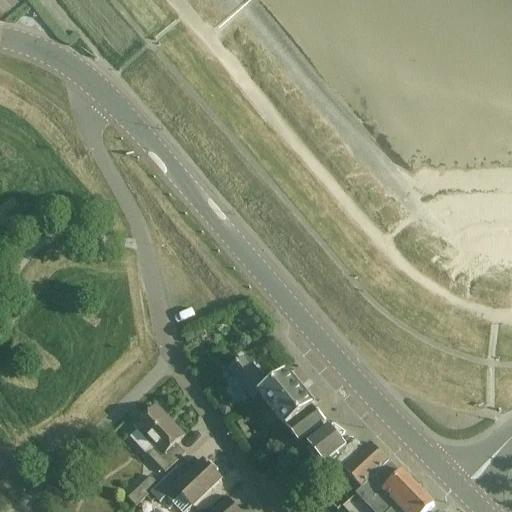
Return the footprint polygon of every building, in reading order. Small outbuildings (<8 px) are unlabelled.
[(47,0),(31,0),(62,34),(71,26),(47,0)] [(252,403),(259,398),(269,391),(246,362),(235,371),(229,376),(252,403)] [(286,376),(269,391),(259,398),(274,414),(278,420),(299,445),(304,441),(325,425),(313,410),(314,409),(286,376)] [(218,410),(223,419),(233,413),(227,404),(218,410)] [(148,457),(165,475),(186,456),(176,446),(185,438),(157,409),(135,429),(155,450),(148,457)] [(325,431),(309,444),(326,466),(342,453),(325,431)] [(342,453),(322,472),(332,483),(336,480),(342,486),(349,479),(359,489),(361,491),(384,469),(389,464),(370,445),(364,451),(354,441),(342,453)] [(173,505),(179,511),(188,511),(193,508),(194,509),(222,483),(203,463),(186,479),(178,469),(159,487),(151,479),(128,501),(137,508),(151,495),(160,505),(167,498),(173,505)] [(361,491),(355,497),(370,511),(429,511),(434,508),(402,475),(396,481),(384,469),(361,491)] [(301,488),(292,476),(273,489),(282,501),(301,488)] [(339,493),(328,504),(336,511),(340,511),(349,504),(347,501),(339,493)] [(214,511),(237,511),(227,500),(214,511)]
